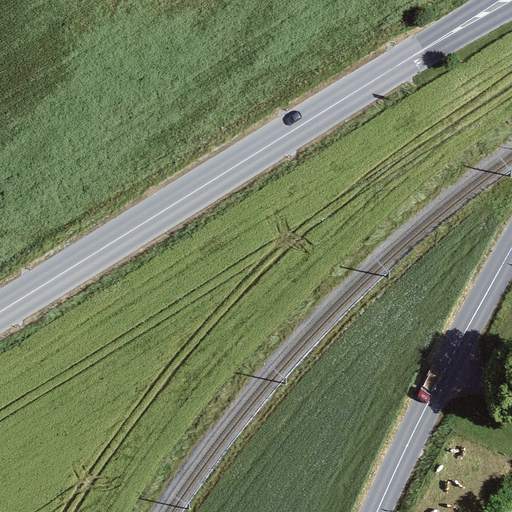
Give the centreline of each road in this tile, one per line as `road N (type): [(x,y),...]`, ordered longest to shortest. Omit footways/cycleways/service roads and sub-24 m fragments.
road 1 (tertiary): [(0,312),(505,0)]
road 2 (tertiary): [(511,249),(378,511)]
